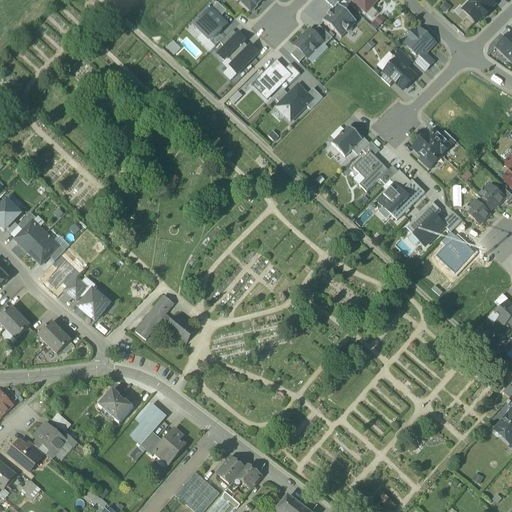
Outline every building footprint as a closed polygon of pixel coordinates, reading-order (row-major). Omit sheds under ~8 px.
[(238,0),(251,13),(263,0),(238,0)] [(325,0),(324,1),(334,10),(338,5),(339,6),(343,1),(341,0),(325,0)] [(350,0),(352,2),(365,14),(366,13),(372,7),(378,0),(350,0)] [(492,4),(487,0),(473,0),(463,11),(476,24),(482,18),(484,19),(490,13),(488,12),(495,5),(493,4),(492,4)] [(226,12),(217,4),(212,9),(220,18),(226,12)] [(339,6),(338,5),(334,10),(322,22),(341,39),(356,23),(339,6)] [(379,14),(372,7),(366,13),(373,20),(379,14)] [(212,9),(203,18),(200,17),(199,22),(194,27),(209,42),(222,30),(220,27),(222,25),(220,22),(222,20),(220,18),(212,9)] [(379,17),(371,26),(377,31),(385,23),(379,17)] [(320,27),(313,34),(323,44),(326,46),(332,40),(320,27)] [(434,44),(419,30),(416,33),(415,33),(413,34),(411,36),(409,38),(408,41),(406,44),(410,48),(409,50),(411,52),(412,54),(415,56),(416,54),(421,58),(424,55),(434,44)] [(224,48),(237,35),(232,31),(219,44),(224,48)] [(310,31),(294,47),(297,50),(305,58),(307,60),(323,44),(313,34),(310,31)] [(511,33),(496,49),(511,64),(511,33)] [(230,68),(238,75),(258,54),(251,47),(247,51),(242,46),(246,41),(238,34),(237,35),(224,48),(217,56),(224,63),(228,59),(233,65),(230,68)] [(175,56),(182,50),(174,42),(168,48),(175,56)] [(305,58),(297,50),(291,56),(299,64),(305,58)] [(397,60),(407,69),(412,64),(400,52),(394,57),(397,60)] [(421,58),(416,64),(425,72),(434,63),(424,55),(421,58)] [(407,69),(397,60),(384,74),(385,76),(394,84),(403,92),(416,78),(407,69)] [(259,94),(266,101),(285,82),(290,76),(284,70),(275,62),(255,83),(263,90),(259,94)] [(285,82),(289,86),(300,75),(289,65),(284,70),(290,76),(285,82)] [(390,88),(394,84),(385,76),(381,80),(390,88)] [(279,106),(276,109),(291,123),(306,107),(312,101),(307,96),(298,87),(288,97),(279,106)] [(306,107),(310,112),(322,99),(313,90),(307,96),(312,101),(306,107)] [(279,106),(288,97),(284,93),(275,101),(279,106)] [(334,144),(332,146),(345,158),(351,152),(362,140),(349,128),(344,134),(334,144)] [(434,131),(429,136),(427,134),(413,149),(422,157),(432,167),(433,166),(450,148),(451,147),(440,137),(434,131)] [(455,143),(445,133),(440,137),(451,147),(450,148),(451,148),(455,143)] [(363,139),(351,152),(357,157),(369,145),(363,139)] [(371,143),(369,145),(362,152),(367,156),(369,154),(374,158),(380,152),(371,143)] [(374,158),(369,154),(367,156),(353,170),(365,181),(359,187),(366,194),(379,180),(388,172),(374,158)] [(432,167),(422,157),(417,162),(428,172),(433,167),(433,166),(432,167)] [(392,167),(379,180),(385,186),(390,181),(398,173),(392,167)] [(394,185),(401,192),(410,183),(399,172),(398,173),(390,181),(394,185)] [(394,185),(377,203),(397,222),(424,194),(411,182),(410,183),(401,192),(394,185)] [(500,194),(491,186),(484,193),(486,194),(482,199),(493,209),(494,210),(502,201),(503,201),(505,199),(500,194)] [(511,198),(511,197),(504,189),(500,194),(505,199),(508,202),(511,198)] [(6,199),(0,205),(0,227),(4,231),(21,214),(6,199)] [(480,205),(476,201),(469,208),(471,210),(467,215),(479,226),(488,217),(490,215),(489,213),(480,205)] [(493,209),(484,201),(480,205),(489,213),(493,209)] [(432,204),(407,229),(425,248),(445,228),(442,225),(435,218),(441,213),(432,204)] [(454,213),(442,225),(445,228),(450,234),(462,222),(454,213)] [(29,215),(18,227),(22,230),(32,220),(33,219),(29,215)] [(46,234),(32,220),(22,230),(14,239),(28,252),(46,234)] [(435,257),(454,275),(474,254),(451,233),(442,243),(445,247),(435,257)] [(60,247),(46,234),(28,252),(42,266),(50,258),(60,247)] [(60,247),(50,258),(54,262),(66,251),(61,247),(60,247)] [(73,260),(64,271),(69,276),(68,278),(67,279),(72,283),(77,278),(84,270),(73,260)] [(64,271),(59,267),(58,269),(68,278),(69,276),(64,271)] [(58,269),(57,268),(46,281),(56,290),(67,279),(68,278),(58,269)] [(0,272),(0,288),(8,280),(0,272)] [(72,283),(64,292),(75,302),(88,288),(77,278),(72,283)] [(75,302),(72,305),(94,324),(112,305),(90,286),(88,288),(75,302)] [(162,300),(137,331),(135,333),(146,341),(147,339),(162,319),(170,325),(173,321),(165,316),(172,307),(172,308),(173,306),(163,298),(161,300),(162,300)] [(511,307),(506,303),(495,315),(499,318),(497,320),(505,327),(508,323),(511,318),(511,307)] [(6,304),(0,309),(0,314),(2,316),(9,308),(6,304)] [(30,328),(10,308),(9,308),(2,316),(0,317),(0,324),(16,341),(29,328),(30,328)] [(170,325),(165,331),(185,346),(197,331),(177,316),(173,321),(170,325)] [(71,343),(52,323),(38,336),(57,356),(62,351),(70,343),(71,343)] [(29,328),(21,336),(24,340),(32,332),(29,328)] [(34,332),(26,339),(30,343),(38,336),(34,332)] [(70,343),(62,351),(66,355),(74,347),(70,343)] [(469,348),(460,358),(466,363),(475,353),(469,348)] [(511,396),(511,388),(509,386),(503,393),(509,399),(511,396)] [(22,396),(15,388),(11,392),(17,399),(22,396)] [(11,392),(9,390),(2,397),(11,406),(18,400),(11,392)] [(125,404),(119,399),(120,398),(113,391),(99,407),(105,413),(105,414),(112,420),(113,419),(119,425),(133,409),(126,403),(125,404)] [(2,397),(1,395),(0,394),(0,418),(12,407),(11,406),(2,397)] [(152,406),(138,422),(142,426),(131,438),(141,447),(153,434),(163,422),(159,418),(162,414),(152,406)] [(511,413),(511,412),(494,431),(494,435),(497,437),(501,437),(504,434),(511,441),(511,442),(510,445),(511,446),(511,444),(511,413)] [(69,428),(57,418),(57,417),(56,417),(52,422),(65,433),(69,428)] [(63,440),(46,426),(34,439),(37,442),(42,446),(43,445),(49,451),(55,456),(62,449),(67,444),(63,440)] [(163,444),(155,453),(155,454),(163,461),(166,457),(172,463),(185,448),(179,442),(182,438),(179,435),(179,434),(175,430),(163,444)] [(163,444),(153,434),(141,447),(153,457),(155,454),(155,453),(163,444)] [(77,444),(67,436),(63,440),(67,444),(72,449),(77,444)] [(42,446),(37,442),(33,447),(43,455),(45,456),(49,451),(43,445),(42,446)] [(29,451),(19,443),(8,456),(29,474),(40,461),(39,460),(29,451)] [(43,455),(33,447),(29,451),(39,460),(43,455)] [(235,461),(228,469),(225,467),(218,476),(231,487),(237,480),(245,470),(235,461)] [(14,477),(0,465),(0,488),(3,491),(14,477)] [(262,478),(248,467),(245,470),(237,480),(241,484),(251,491),(262,478)] [(204,511),(219,495),(195,474),(175,497),(192,511),(204,511)] [(231,487),(228,491),(232,495),(236,491),(241,484),(237,480),(231,487)] [(40,491),(30,483),(21,493),(31,501),(40,491)] [(232,495),(228,491),(222,497),(238,510),(243,504),(242,502),(241,502),(232,495)] [(245,498),(236,491),(232,495),(241,502),(242,502),(245,498)] [(93,509),(96,511),(101,511),(108,505),(92,492),(87,498),(96,506),(93,509)] [(222,497),(222,496),(208,511),(236,511),(238,510),(222,497)] [(297,511),(301,508),(287,498),(283,504),(281,502),(277,507),(279,509),(276,511),(297,511)]
